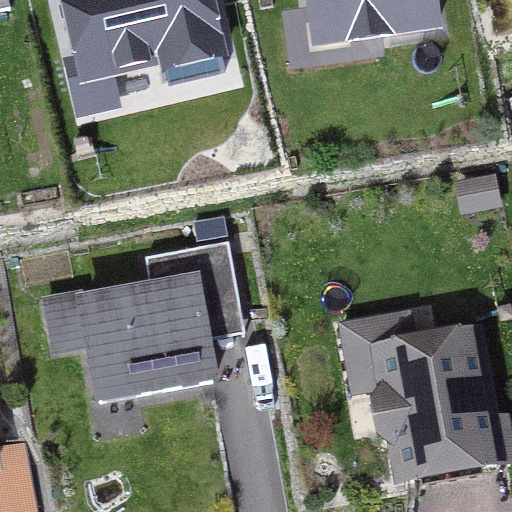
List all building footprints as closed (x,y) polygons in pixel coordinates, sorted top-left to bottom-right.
[(0,0),(0,14),(10,12),(6,0),(0,0)] [(57,0),(80,88),(161,67),(164,78),(228,61),(212,0),(57,0)] [(309,0),(316,46),(435,29),(430,0),(309,0)] [(212,383),(199,312),(238,305),(227,246),(145,261),(151,296),(83,309),(81,298),(45,305),(54,354),(88,348),(99,404),(212,383)] [(381,435),(395,445),(402,482),(496,466),(473,338),(379,355),(386,392),(376,406),(381,435)] [(29,511),(19,450),(0,453),(0,511),(29,511)]
